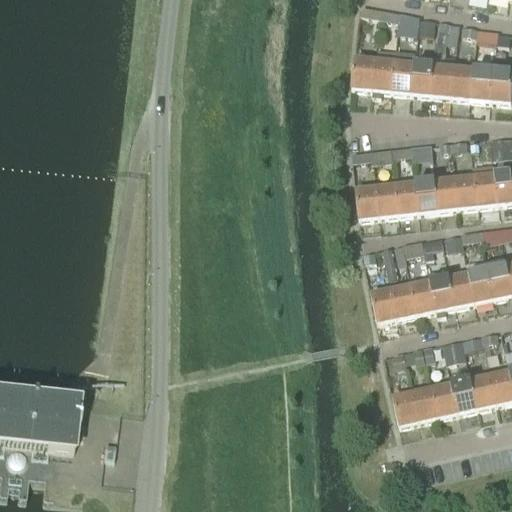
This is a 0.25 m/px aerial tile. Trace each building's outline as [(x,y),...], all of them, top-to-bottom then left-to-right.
[(360,21),(379,25),(379,17),(361,13),(360,21)] [(379,17),(379,25),(399,29),(400,21),(379,17)] [(399,29),(397,42),(418,44),(419,33),(419,30),(419,25),(412,24),(400,21),(399,29)] [(420,27),(419,41),(432,43),(434,28),(420,27)] [(437,51),(457,54),(460,33),(440,30),(437,51)] [(461,41),(476,44),(478,37),(463,34),(461,41)] [(476,49),(496,51),(497,40),(479,37),(476,49)] [(496,48),(508,51),(509,43),(498,41),(496,48)] [(391,100),(411,102),(414,67),(415,63),(395,61),(394,71),(391,100)] [(351,96),(372,98),(375,64),(365,63),(364,68),(354,67),(351,96)] [(381,99),(391,100),(394,71),(384,70),(385,65),(375,64),(372,98),(372,104),(381,105),(381,99)] [(411,102),(431,104),(434,75),(424,74),(424,68),(414,67),(411,102)] [(431,104),(451,105),(454,71),(434,69),(434,75),(431,104)] [(451,105),(470,107),(473,78),(463,77),(464,72),(454,71),(451,105)] [(470,107),(490,109),(493,75),(483,74),(483,79),(473,78),(470,107)] [(493,75),(490,109),(510,111),(511,92),(511,81),(503,81),(503,75),(493,75)] [(511,147),(490,149),(491,167),(511,165),(511,147)] [(470,150),(470,158),(479,158),(478,149),(470,150)] [(451,151),(452,160),(467,159),(466,150),(451,151)] [(439,152),(440,161),(452,160),(451,151),(439,152)] [(412,165),(413,171),(432,169),(431,153),(411,156),(412,165)] [(392,158),(393,167),(412,165),(411,156),(392,158)] [(372,168),(373,172),(393,170),(391,158),(371,160),(372,168)] [(352,161),(353,170),(372,168),(371,160),(352,161)] [(473,177),(474,185),(477,214),(497,212),(494,183),(493,178),(493,175),(473,177)] [(493,178),(494,183),(497,212),(511,210),(511,181),(504,182),(503,176),(493,178)] [(394,182),(395,194),(398,223),(418,221),(415,189),(414,186),(413,186),(413,180),(394,182)] [(454,182),(454,188),(457,217),(477,214),(474,185),(464,186),(463,181),(454,182)] [(445,189),(435,190),(438,219),(457,217),(454,188),(454,182),(444,183),(444,186),(445,189)] [(414,186),(415,189),(418,221),(438,219),(435,190),(424,191),(424,185),(414,186)] [(375,191),(375,193),(379,225),(398,223),(395,194),(385,195),(384,190),(375,191)] [(379,225),(375,193),(375,191),(365,192),(366,197),(355,198),(359,228),(379,225)] [(511,235),(511,236),(499,237),(502,249),(511,246),(511,235)] [(499,237),(481,240),(482,247),(482,248),(483,252),(502,249),(499,237)] [(480,239),(462,242),(462,243),(463,250),(474,248),(482,247),(481,240),(480,239)] [(462,243),(446,245),(448,260),(464,257),(463,250),(462,243)] [(442,255),(440,246),(423,249),(424,259),(442,255)] [(424,259),(423,249),(402,252),(405,265),(425,261),(424,259)] [(395,255),(398,270),(404,269),(401,254),(395,255)] [(382,257),(388,288),(395,286),(390,256),(382,257)] [(369,259),(370,263),(371,267),(382,265),(381,257),(369,259)] [(498,276),(487,278),(493,307),(511,302),(511,299),(507,274),(506,269),(496,270),(498,276)] [(459,284),(449,286),(455,315),(474,311),(468,282),(467,277),(458,279),(459,284)] [(428,282),(428,285),(429,290),(435,319),(436,324),(445,322),(444,317),(455,315),(449,286),(447,278),(428,282)] [(487,278),(468,282),(474,311),(493,307),(487,278)] [(420,292),(410,294),(416,323),(435,319),(429,290),(428,285),(418,287),(420,292)] [(389,293),(390,295),(396,327),(416,323),(410,294),(400,296),(399,291),(389,293)] [(396,327),(390,295),(389,293),(380,295),(381,300),(370,302),(376,331),(396,327)] [(481,343),(483,352),(498,349),(496,340),(481,343)] [(462,347),(464,355),(465,359),(482,355),(480,343),(462,347)] [(442,351),(446,371),(465,367),(461,347),(442,351)] [(423,355),(425,363),(426,371),(434,369),(431,354),(423,355)] [(404,360),(407,373),(424,370),(421,357),(404,360)] [(394,361),(397,377),(405,375),(401,360),(394,361)] [(511,393),(509,380),(490,384),(496,413),(511,408),(511,393)] [(490,384),(470,388),(476,417),(496,413),(490,384)] [(450,387),(450,390),(457,421),(476,417),(470,388),(460,390),(459,385),(450,387)] [(441,395),(432,397),(438,425),(457,421),(450,390),(450,387),(440,389),(441,395)] [(411,396),(412,398),(418,430),(438,425),(432,397),(422,399),(421,394),(411,396)] [(412,398),(411,396),(402,398),(403,403),(392,405),(399,434),(418,430),(412,398)] [(30,409),(30,411),(0,407),(0,451),(72,460),(77,416),(35,412),(35,409),(30,409)] [(104,452),(102,467),(112,469),(115,453),(104,452)]
